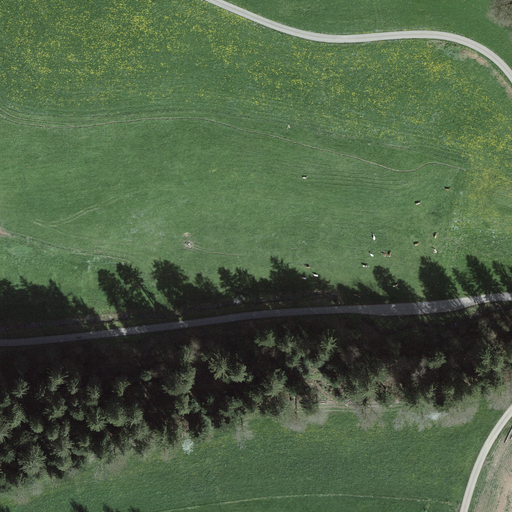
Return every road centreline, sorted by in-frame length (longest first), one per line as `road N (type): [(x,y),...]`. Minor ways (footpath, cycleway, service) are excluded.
road 1 (unclassified): [(0,342),(511,296)]
road 2 (unclassified): [(511,78),(484,50),(453,37),(309,35),(205,0)]
